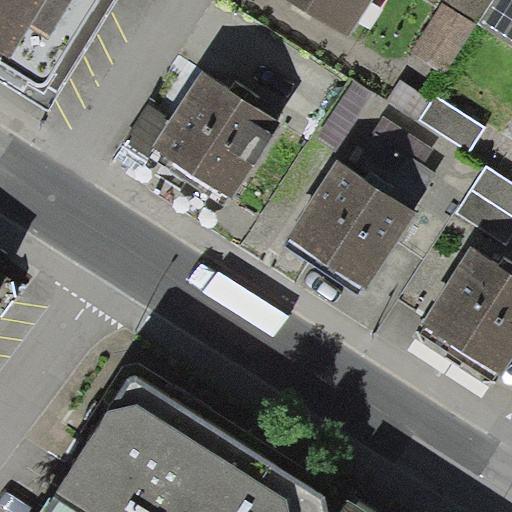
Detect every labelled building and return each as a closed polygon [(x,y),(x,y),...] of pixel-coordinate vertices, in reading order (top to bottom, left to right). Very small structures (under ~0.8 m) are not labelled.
[(0,0),(0,68),(39,93),(96,0),(0,0)] [(351,38),(373,0),(287,0),(308,13),(351,38)] [(511,43),(511,0),(439,0),(448,5),(416,59),(447,77),(478,23),(511,43)] [(150,163),(221,210),(279,122),(208,75),(176,124),(150,163)] [(435,96),(421,120),(471,150),(485,126),(435,96)] [(149,106),(113,159),(140,177),(150,163),(176,124),(149,106)] [(285,242),(363,292),(417,209),(365,176),(339,159),(285,242)] [(511,178),(487,163),(458,210),(508,241),(511,234),(511,178)] [(420,330),(494,379),(511,351),(511,275),(496,265),(473,250),(420,330)] [(305,511),(262,484),(122,394),(45,511),(305,511)]
